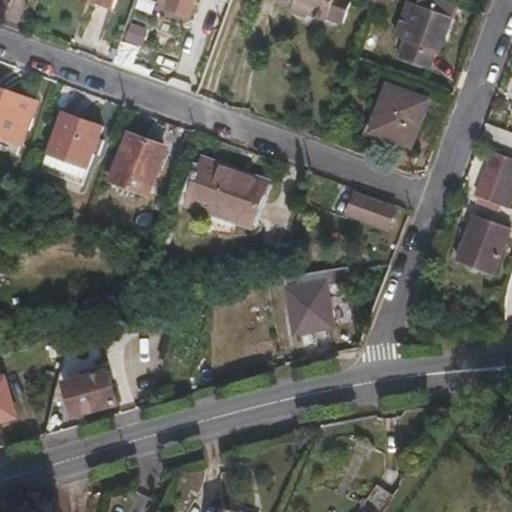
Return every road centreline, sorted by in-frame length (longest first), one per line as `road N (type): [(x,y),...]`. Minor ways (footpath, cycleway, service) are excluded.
road 1 (residential): [(434,202),(0,37)]
road 2 (secondary): [(382,380),(0,481)]
road 3 (residential): [(434,202),(507,0)]
road 4 (residential): [(382,380),(379,354),(434,202)]
